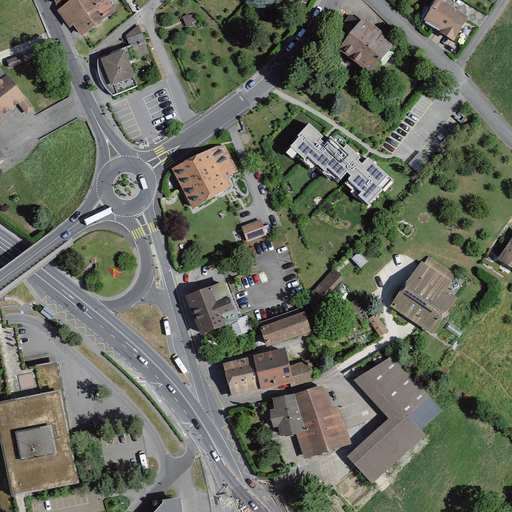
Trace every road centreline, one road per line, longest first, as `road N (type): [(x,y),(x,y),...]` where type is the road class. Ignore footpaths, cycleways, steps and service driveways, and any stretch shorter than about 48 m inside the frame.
road 1 (primary): [(267,511),(172,332)]
road 2 (residential): [(334,0),(270,78),(196,135)]
road 3 (residential): [(196,135),(148,20),(159,0)]
road 4 (unclassified): [(103,132),(43,0)]
road 5 (primary): [(0,243),(114,320)]
road 6 (tertiary): [(171,322),(142,201)]
